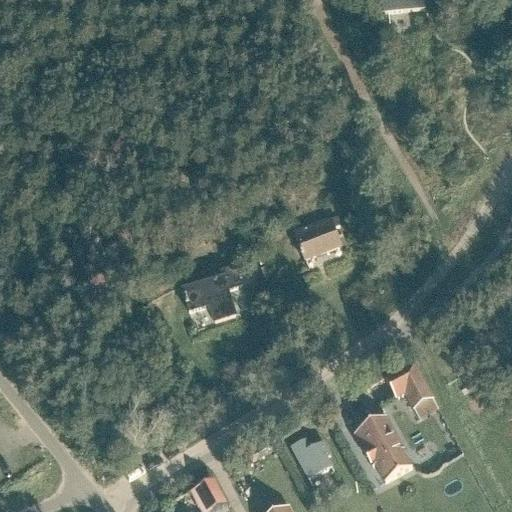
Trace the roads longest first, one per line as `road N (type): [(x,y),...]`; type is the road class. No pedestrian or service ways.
road 1 (track): [(103,506),(350,359),(395,323),(449,265),(511,168)]
road 2 (unknown): [(323,0),(449,265)]
road 3 (track): [(503,511),(395,323)]
road 4 (unclassified): [(90,490),(0,379)]
